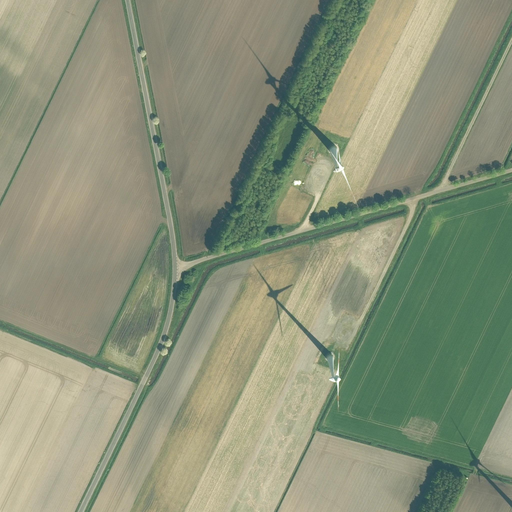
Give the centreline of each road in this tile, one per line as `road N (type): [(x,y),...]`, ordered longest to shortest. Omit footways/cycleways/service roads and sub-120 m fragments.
road 1 (unclassified): [(176,267),(511,169)]
road 2 (tertiary): [(128,0),(176,267)]
road 3 (tertiary): [(176,267),(156,358),(81,511)]
road 4 (track): [(438,190),(511,40)]
road 5 (track): [(413,197),(352,336)]
